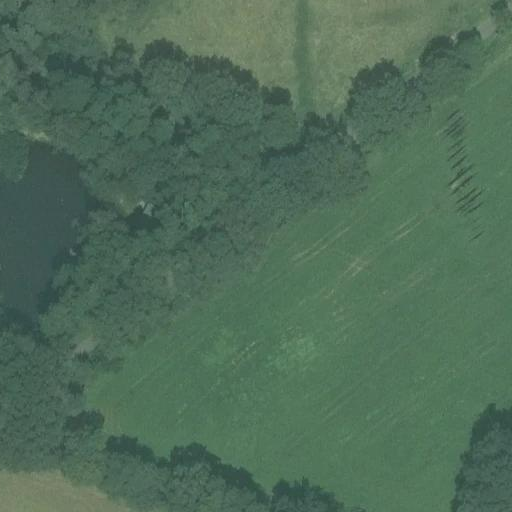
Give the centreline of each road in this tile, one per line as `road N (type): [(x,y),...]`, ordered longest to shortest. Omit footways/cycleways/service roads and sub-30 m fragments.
road 1 (residential): [(283,183),(0,414)]
road 2 (residential): [(283,183),(0,77)]
road 3 (residential): [(511,16),(283,183)]
